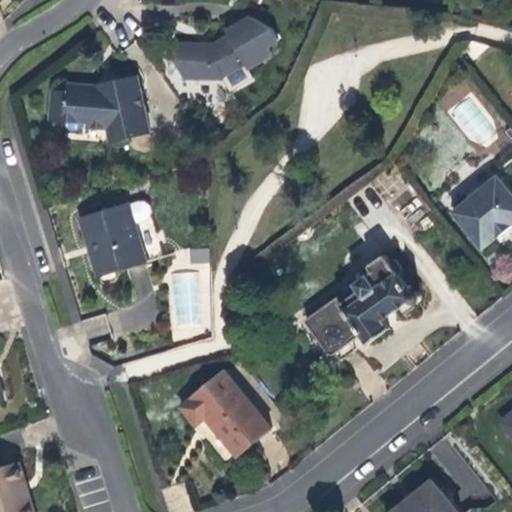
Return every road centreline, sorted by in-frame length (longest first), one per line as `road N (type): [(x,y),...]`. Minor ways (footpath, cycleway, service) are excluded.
road 1 (residential): [(0,164),(107,511)]
road 2 (residential): [(511,317),(290,505),(270,511)]
